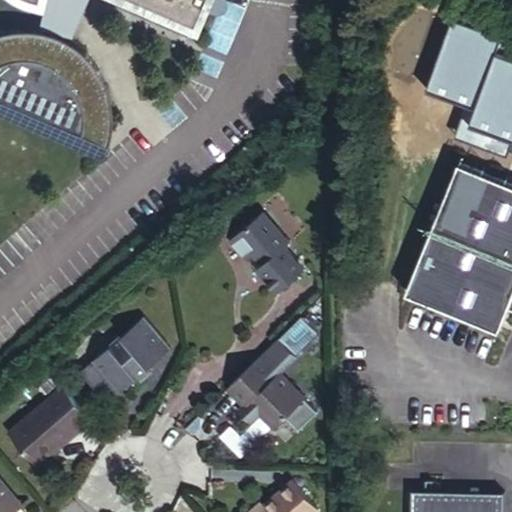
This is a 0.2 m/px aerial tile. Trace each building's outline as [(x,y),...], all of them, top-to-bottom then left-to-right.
[(16,0),(21,3),(43,9),(44,0),(147,0),(194,21),(204,0),(212,0),(213,0),(16,0)] [(44,0),(43,9),(38,26),(48,28),(58,32),(69,38),(86,0),(44,0)] [(100,74),(88,52),(69,38),(58,32),(48,28),(38,26),(29,25),(5,26),(0,28),(0,105),(99,146),(105,132),(108,115),(106,90),(100,74)] [(511,190),(449,164),(394,293),(489,331),(499,306),(511,310),(511,190)] [(253,215),(218,247),(237,267),(243,261),(254,271),(249,276),(270,300),(298,275),(275,251),(281,246),(253,215)] [(138,323),(91,367),(105,382),(96,390),(98,392),(108,404),(165,354),(138,323)] [(105,382),(91,367),(77,379),(93,396),(98,392),(96,390),(105,382)] [(247,370),(232,385),(246,400),(248,398),(259,387),(260,383),(247,370)] [(232,385),(200,415),(219,435),(221,437),(225,433),(235,444),(246,457),(258,446),(277,428),(248,398),(246,400),(232,385)] [(91,428),(60,392),(7,437),(36,471),(73,437),(76,440),(91,428)] [(277,428),(258,446),(270,460),(289,442),(277,428)] [(219,435),(215,439),(226,452),(235,444),(225,433),(221,437),(219,435)] [(304,511),(284,488),(254,511),(304,511)] [(0,511),(14,511),(15,511),(0,493),(0,511)]
